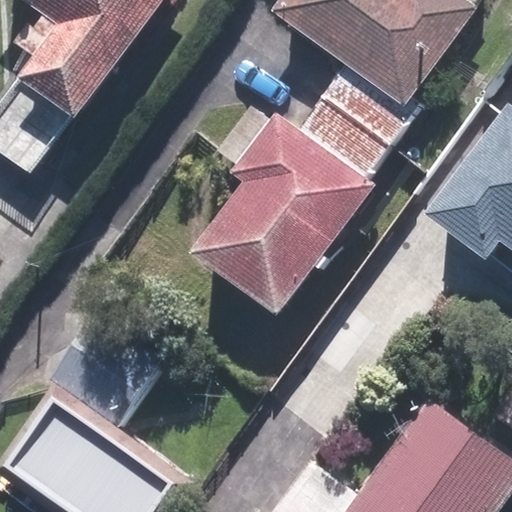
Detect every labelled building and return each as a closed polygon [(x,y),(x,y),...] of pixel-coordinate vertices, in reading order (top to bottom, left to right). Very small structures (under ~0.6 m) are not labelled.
[(38,0),(56,14),(13,67),(31,82),(0,118),(0,139),(37,170),(175,0),(38,0)] [(493,9),(481,0),(297,0),(290,10),(361,62),(422,106),(493,9)] [(361,62),(313,128),(321,134),(381,178),(430,111),(422,106),(361,62)] [(211,254),(298,317),(393,187),(381,178),(321,134),(294,115),(291,120),(268,103),(235,148),(258,165),(252,173),(264,182),(211,254)] [(511,128),(449,211),(511,257),(511,128)] [(181,361),(110,310),(59,380),(80,396),(130,432),(181,361)] [(130,432),(80,396),(29,464),(95,511),(176,511),(199,482),(130,432)] [(510,511),(511,510),(511,447),(442,397),(372,494),(358,511),(510,511)] [(322,458),(282,511),(358,511),(372,494),(322,458)]
